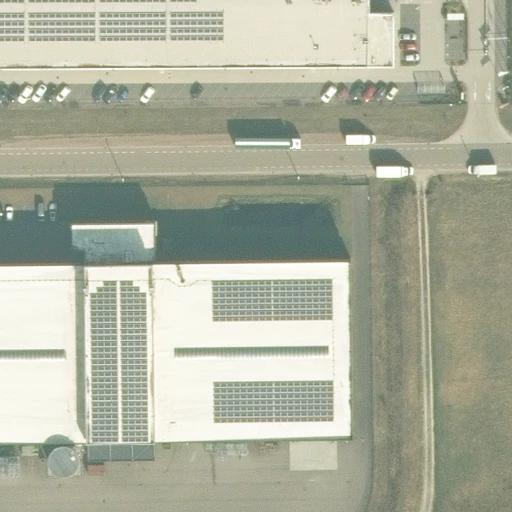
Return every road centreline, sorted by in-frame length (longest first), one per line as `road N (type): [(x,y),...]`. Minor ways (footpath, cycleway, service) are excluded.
road 1 (unclassified): [(0,162),(511,156)]
road 2 (unknown): [(481,69),(120,66)]
